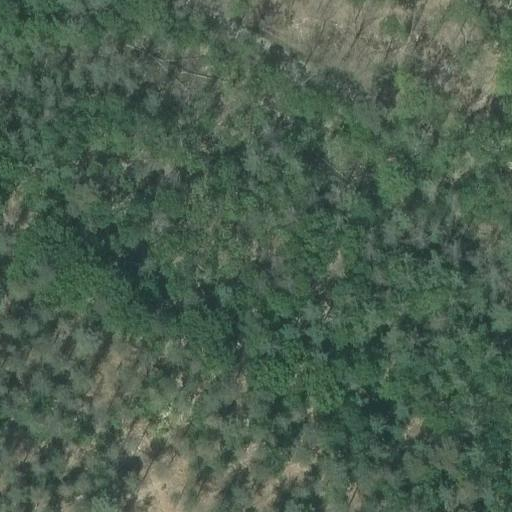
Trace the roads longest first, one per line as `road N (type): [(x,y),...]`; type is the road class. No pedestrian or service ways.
road 1 (track): [(286,60),(442,146)]
road 2 (track): [(286,60),(175,0)]
